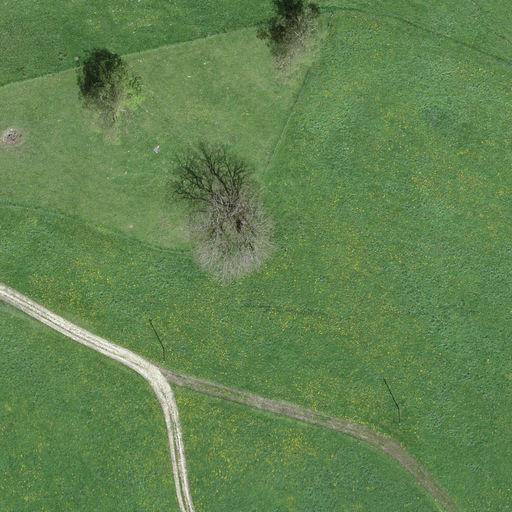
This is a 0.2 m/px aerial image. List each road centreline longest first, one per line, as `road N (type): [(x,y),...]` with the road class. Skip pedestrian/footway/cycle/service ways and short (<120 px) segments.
road 1 (track): [(151,378),(365,434),(454,511)]
road 2 (track): [(0,296),(151,378),(166,406),(189,511)]
